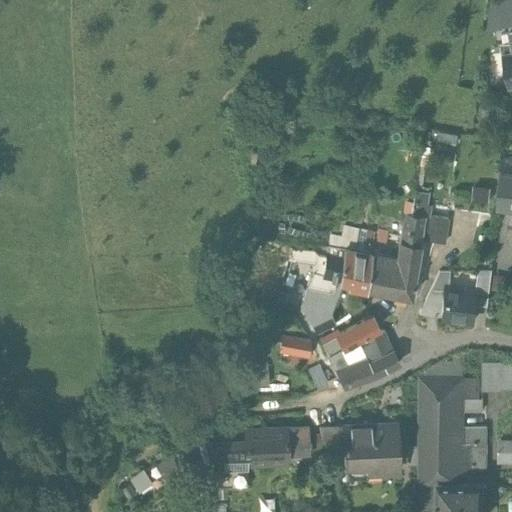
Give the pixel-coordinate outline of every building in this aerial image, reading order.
[(511,2),(495,0),(490,0),(486,32),(508,35),(511,2)] [(511,34),(509,35),(511,53),(502,56),(508,87),(511,86),(511,34)] [(507,175),(500,175),(497,208),(501,208),(511,209),(511,176),(507,175)] [(427,193),(414,191),(411,213),(429,215),(431,205),(425,205),(427,193)] [(511,234),(511,209),(501,208),(499,221),(498,220),(494,248),(509,250),(511,234)] [(411,213),(403,212),(398,241),(419,244),(420,240),(444,244),(447,218),(429,215),(411,213)] [(370,231),(343,226),(341,236),(328,233),(326,243),(344,246),(353,248),(355,238),(368,241),(370,231)] [(396,256),(371,251),(365,288),(410,296),(419,244),(398,241),(396,256)] [(293,257),(314,260),(316,247),(295,244),(293,257)] [(353,248),(344,246),(343,252),(340,280),(351,282),(351,285),(358,287),(365,288),(371,251),(353,248)] [(343,252),(325,250),(322,275),(326,277),(324,282),(314,278),(310,277),(300,307),(305,309),(303,315),(312,318),(311,321),(328,312),(340,283),(340,280),(343,252)] [(322,275),(315,274),(314,278),(324,282),(326,277),(322,275)] [(380,292),(365,289),(365,288),(358,287),(357,293),(364,295),(363,299),(379,302),(380,292)] [(473,322),(477,292),(443,288),(442,290),(439,317),(473,322)] [(430,289),(418,314),(439,317),(442,290),(430,289)] [(311,321),(316,332),(334,323),(328,312),(311,321)] [(363,320),(322,344),(328,356),(338,350),(355,339),(371,331),(378,326),(371,314),(363,318),(363,320)] [(381,329),(371,331),(355,339),(360,348),(368,344),(373,351),(388,344),(381,329)] [(308,339),(281,335),(279,348),(306,352),(308,339)] [(388,344),(373,351),(368,344),(360,348),(363,356),(345,365),(335,370),(342,385),(374,374),(385,370),(398,362),(392,349),(390,350),(388,344)] [(338,350),(328,356),(335,370),(345,365),(338,350)] [(511,364),(483,364),(483,390),(511,390),(511,364)] [(463,378),(420,377),(418,479),(418,480),(438,481),(438,479),(461,479),(461,475),(470,476),(470,480),(482,480),(482,471),(485,471),(486,442),(462,441),(463,378)] [(396,420),(342,422),(342,424),(343,451),(344,470),(398,468),(396,420)] [(306,424),(246,427),(247,440),(248,459),(278,457),(277,448),(307,447),(306,424)] [(342,424),(318,425),(325,451),(343,451),(342,424)] [(247,440),(217,441),(220,485),(249,484),(248,459),(247,440)] [(438,481),(418,480),(418,479),(412,479),(411,511),(481,511),(482,480),(470,480),(470,476),(461,475),(461,479),(438,479),(438,481)]
